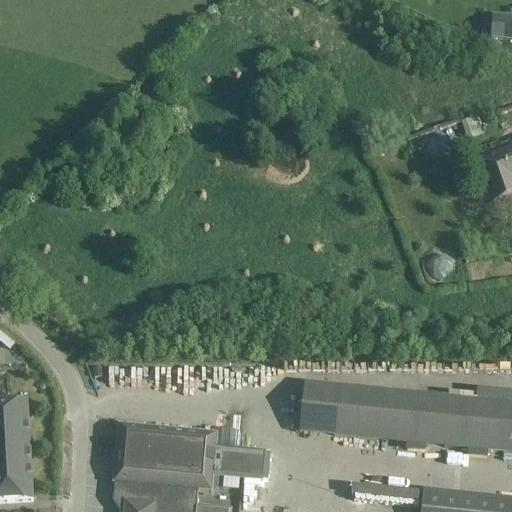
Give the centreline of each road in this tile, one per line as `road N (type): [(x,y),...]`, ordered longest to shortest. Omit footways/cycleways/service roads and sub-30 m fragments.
road 1 (unknown): [(81,408),(168,395),(226,397),(264,411),(303,442),(313,463),(511,485)]
road 2 (unclassified): [(79,511),(77,378),(38,335),(0,311)]
